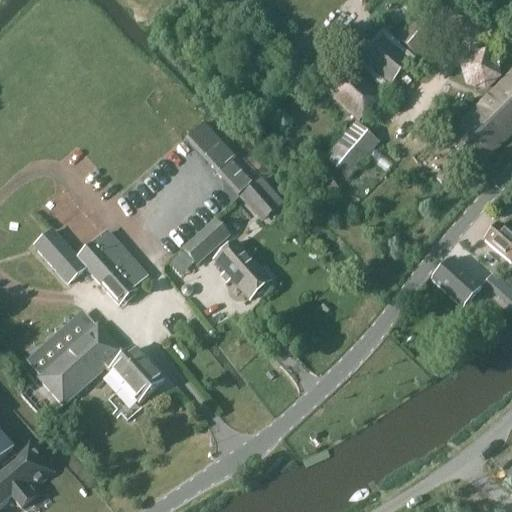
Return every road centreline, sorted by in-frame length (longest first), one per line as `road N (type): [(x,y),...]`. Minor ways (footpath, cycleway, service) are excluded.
road 1 (tertiary): [(511,171),(383,325),(290,420),(160,511)]
road 2 (unclassified): [(386,511),(511,416)]
